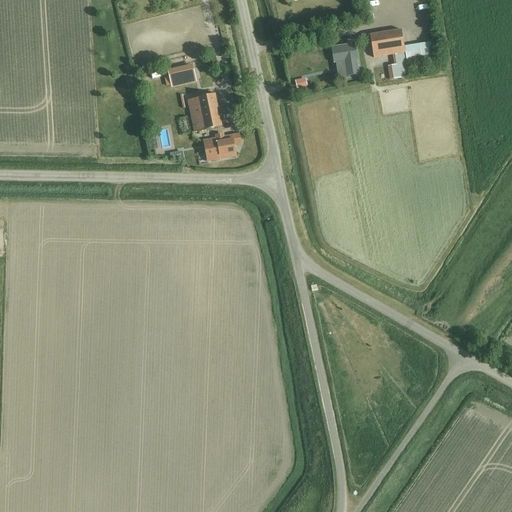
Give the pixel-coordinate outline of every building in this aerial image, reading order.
[(423,26),(425,37),(437,35),(435,24),(423,26)] [(369,35),(373,58),(405,53),(401,30),(369,35)] [(346,76),(358,74),(353,44),(360,43),(359,38),(350,40),(350,45),(330,48),(333,63),(343,61),(346,76)] [(392,65),(393,78),(408,76),(404,54),(395,55),(396,64),(392,65)] [(193,65),(167,71),(171,89),(197,82),(193,65)] [(272,86),(286,85),(286,78),(271,79),(272,86)] [(187,101),(194,133),(221,127),(214,95),(187,101)] [(214,140),(203,142),(208,165),(237,159),(234,147),(242,145),(239,134),(224,137),(224,135),(214,137),(214,140)]
